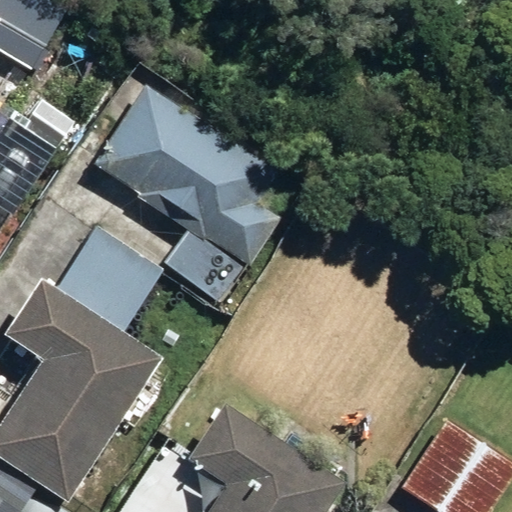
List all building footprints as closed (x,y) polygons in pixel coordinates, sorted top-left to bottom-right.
[(82,68),(104,81),(121,52),(100,38),(82,68)] [(131,88),(80,165),(238,269),(271,219),(248,202),(266,176),(131,88)] [(0,403),(0,466),(55,502),(148,360),(113,336),(155,270),(87,226),(42,296),(22,283),(0,317),(0,345),(27,363),(0,403)] [(314,511),(332,485),(256,435),(253,439),(204,406),(175,451),(155,439),(106,511),(314,511)] [(392,489),(427,511),(482,511),(511,466),(437,417),(392,489)]
